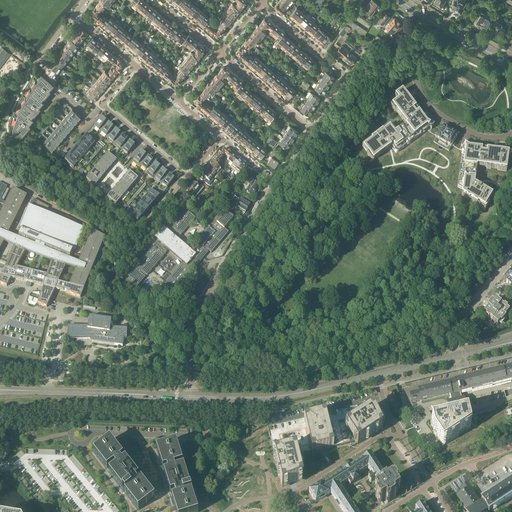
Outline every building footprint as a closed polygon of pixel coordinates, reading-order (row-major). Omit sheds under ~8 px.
[(100,0),(95,7),(99,10),(99,11),(100,11),(100,10),(101,8),(103,9),(106,5),(107,4),(100,0)] [(137,0),(135,3),(134,3),(132,5),(137,9),(144,1),(143,0),(137,0)] [(180,0),(177,5),(181,8),(188,0),(180,0)] [(188,0),(181,8),(185,12),(194,2),(195,0),(192,0),(191,2),(188,0)] [(290,4),(284,0),(279,0),(278,2),(286,9),(290,4)] [(374,2),(372,0),(370,0),(364,8),(366,9),(365,10),(366,12),(368,10),(371,13),(373,10),(374,11),(375,11),(377,9),(377,7),(376,7),(378,4),(375,1),(374,2)] [(434,0),(433,3),(441,7),(444,9),(446,5),(443,3),(444,0),(434,0)] [(452,8),(460,13),(463,8),(462,8),(465,2),(460,0),(453,0),(452,2),(454,4),(452,8)] [(144,1),(137,9),(141,12),(148,4),(144,1)] [(246,1),(237,2),(237,3),(234,5),(240,10),(242,7),(243,7),(245,4),(245,3),(246,3),(246,1)] [(190,16),(197,7),(199,5),(194,2),(185,12),(190,16)] [(286,9),(278,2),(274,6),(274,7),(283,15),(285,12),(284,11),(286,9)] [(232,3),(228,8),(236,15),(240,10),(234,5),(232,3)] [(148,4),(141,12),(145,16),(153,8),(148,4)] [(478,27),(486,14),(483,12),(485,8),(482,6),(474,21),(476,23),(475,25),(478,27)] [(99,10),(95,7),(92,11),(90,14),(93,16),(92,17),(96,20),(97,20),(99,16),(97,14),(97,13),(99,10)] [(194,19),(201,11),(197,7),(190,16),(194,19)] [(294,19),(301,11),(296,7),(295,9),(289,16),(294,19)] [(153,8),(145,16),(150,20),(157,11),(153,8)] [(236,15),(228,8),(224,12),(232,20),(236,15)] [(157,11),(150,20),(154,23),(161,15),(157,11)] [(201,11),(194,19),(198,23),(205,14),(201,11)] [(298,23),(305,15),(301,11),(294,19),(298,23)] [(232,20),(224,12),(220,17),(222,19),(228,24),(229,24),(232,20)] [(378,19),(378,20),(376,22),(379,25),(379,24),(382,26),(382,25),(383,27),(385,24),(384,23),(390,15),(391,14),(389,13),(388,13),(387,14),(384,12),(378,19)] [(487,12),(486,14),(478,27),(482,29),(483,27),(486,28),(492,17),(490,16),(491,14),(487,12)] [(302,27),(309,19),(311,17),(306,13),(305,15),(298,23),(302,27)] [(203,26),(208,20),(210,18),(205,14),(198,23),(202,26),(203,26)] [(99,16),(97,20),(102,24),(102,25),(103,26),(108,20),(103,16),(102,17),(100,15),(99,16)] [(165,18),(161,15),(154,23),(158,27),(165,18)] [(108,30),(115,22),(110,18),(108,20),(103,26),(108,30)] [(116,19),(115,22),(108,30),(112,34),(119,25),(122,22),(122,21),(124,19),(123,18),(119,22),(119,21),(117,19),(116,19)] [(170,22),(165,18),(158,27),(162,30),(170,22)] [(261,22),(258,25),(264,30),(266,28),(267,27),(266,18),(264,18),(263,19),(261,22)] [(270,30),(275,24),(272,22),(272,21),(269,19),(268,19),(268,18),(266,18),(267,27),(268,27),(270,30)] [(394,18),(386,27),(388,29),(387,30),(392,34),(393,33),(395,35),(403,25),(402,24),(402,23),(401,22),(400,22),(398,21),(398,20),(396,19),(395,19),(394,18)] [(493,30),(497,32),(503,22),(499,20),(496,19),(495,18),(493,22),(494,22),(489,29),(492,31),(493,30)] [(220,25),(218,27),(222,31),(228,24),(222,19),(219,24),(220,25)] [(314,22),(309,19),(302,27),(307,31),(314,22)] [(212,24),(208,20),(203,26),(210,32),(209,32),(210,32),(214,27),(211,25),(212,24)] [(170,22),(162,30),(167,34),(174,26),(170,22)] [(311,34),(320,24),(318,22),(316,24),(314,22),(307,31),(311,34)] [(275,24),(270,30),(269,31),(273,35),(280,28),(275,24)] [(316,38),(324,28),(320,24),(311,34),(316,38)] [(349,26),(346,25),(346,24),(339,33),(342,36),(334,45),(338,48),(335,51),(336,51),(335,52),(342,58),(353,45),(345,39),(348,35),(346,33),(351,28),(349,26)] [(119,25),(112,34),(117,37),(124,29),(119,25)] [(258,25),(254,30),(262,37),(266,32),(264,30),(258,25)] [(76,31),(84,37),(88,32),(80,26),(76,31)] [(178,29),(174,26),(167,34),(171,37),(178,29)] [(222,31),(218,27),(217,27),(216,28),(214,27),(210,32),(213,35),(214,35),(217,37),(219,34),(219,35),(223,31),(222,31)] [(278,40),(283,34),(285,32),(280,28),(273,35),(278,39),(278,40)] [(320,42),(329,31),(324,28),(316,38),(320,42)] [(124,29),(117,37),(121,41),(128,33),(124,29)] [(178,29),(171,37),(175,41),(182,33),(178,29)] [(262,37),(254,30),(250,34),(258,42),(262,37)] [(84,37),(76,31),(73,35),(77,38),(78,38),(81,41),(84,37)] [(333,35),(329,31),(320,42),(324,45),(333,35)] [(133,37),(128,33),(121,41),(126,45),(133,37)] [(182,33),(175,41),(180,45),(182,42),(186,36),(182,33)] [(188,34),(186,36),(182,42),(186,45),(193,38),(188,34)] [(258,42),(250,34),(246,39),(254,46),(258,42)] [(280,46),(287,38),(283,34),(278,40),(278,39),(276,42),(280,46)] [(73,35),(70,39),(78,44),(78,45),(81,41),(78,38),(77,38),(73,35)] [(91,49),(98,41),(93,37),(86,45),(91,49)] [(137,40),(133,37),(126,45),(130,49),(137,40)] [(198,42),(193,38),(186,45),(191,49),(193,47),(197,42),(198,42)] [(287,38),(280,46),(284,50),(291,41),(287,38)] [(70,39),(67,43),(75,50),(79,45),(78,45),(78,44),(70,39)] [(252,44),(246,39),(241,46),(244,49),(244,50),(245,50),(247,48),(248,49),(252,44)] [(137,40),(130,49),(134,52),(141,44),(137,40)] [(98,41),(91,49),(95,53),(102,45),(98,41)] [(291,41),(284,50),(289,53),(296,45),(291,41)] [(197,42),(193,47),(195,50),(195,51),(204,50),(204,48),(204,47),(201,45),(200,45),(197,42)] [(67,43),(63,48),(72,54),(75,50),(67,43)] [(141,44),(134,52),(139,56),(148,46),(149,44),(148,43),(146,45),(146,44),(144,46),(141,44)] [(107,48),(102,45),(95,53),(99,57),(107,48)] [(296,45),(289,53),(293,57),(300,49),(296,45)] [(361,52),(353,45),(342,58),(349,64),(350,63),(354,59),(360,64),(368,55),(366,53),(367,51),(364,49),(361,52)] [(148,46),(139,56),(144,60),(151,52),(152,50),(148,46)] [(244,49),(241,46),(240,46),(237,50),(238,50),(235,53),(238,55),(237,56),(241,58),(241,59),(242,59),(245,55),(242,53),(242,52),(244,50),(244,49)] [(0,67),(10,54),(1,47),(0,48),(0,67)] [(72,54),(63,48),(60,52),(68,59),(72,54)] [(106,58),(111,52),(109,50),(107,48),(99,57),(104,60),(106,58)] [(305,52),(300,49),(293,57),(297,61),(305,52)] [(195,52),(193,54),(198,59),(201,56),(202,56),(204,53),(204,52),(205,52),(204,50),(195,51),(195,52)] [(60,52),(56,57),(65,63),(68,59),(60,52)] [(112,53),(111,52),(106,58),(110,62),(111,61),(114,63),(114,62),(117,58),(113,55),(113,54),(112,54),(112,53)] [(148,64),(155,55),(151,52),(144,60),(148,64)] [(198,59),(193,54),(192,53),(191,52),(187,56),(195,64),(199,59),(198,59)] [(309,56),(305,52),(297,61),(302,64),(309,56)] [(245,55),(242,59),(249,65),(253,59),(249,55),(248,56),(245,54),(245,55)] [(153,68),(159,59),(155,55),(148,64),(153,68)] [(195,64),(187,56),(183,61),(191,68),(195,64)] [(313,60),(309,56),(302,64),(306,68),(307,68),(313,61),(313,60)] [(56,57),(53,61),(61,68),(65,63),(56,57)] [(253,59),(249,65),(248,65),(253,69),(260,60),(255,57),(253,59)] [(124,64),(123,64),(121,62),(122,61),(118,58),(117,58),(114,62),(117,64),(115,67),(119,70),(122,67),(122,66),(124,64)] [(159,59),(153,68),(157,71),(164,63),(159,59)] [(260,60),(253,69),(257,72),(264,64),(260,60)] [(53,61),(49,66),(58,72),(61,68),(53,61)] [(191,68),(183,61),(180,64),(179,62),(177,65),(181,68),(187,73),(191,68)] [(313,61),(307,68),(310,71),(315,63),(313,61)] [(164,63),(157,71),(161,75),(166,69),(168,66),(164,63)] [(264,64),(257,72),(261,76),(268,68),(264,64)] [(115,75),(119,71),(119,70),(115,67),(112,65),(110,67),(112,68),(112,69),(111,68),(107,72),(107,73),(113,78),(114,76),(115,75)] [(58,72),(49,66),(46,70),(47,71),(54,77),(58,72)] [(225,76),(224,67),(223,67),(222,68),(219,71),(217,74),(222,79),(223,77),(223,76),(225,76)] [(226,67),(224,67),(225,76),(227,76),(229,78),(234,73),(230,70),(228,68),(227,68),(226,67)] [(187,73),(181,68),(177,72),(179,74),(177,76),(177,77),(181,80),(187,73)] [(273,71),(268,68),(261,76),(266,80),(273,71)] [(275,73),(273,71),(266,80),(270,84),(277,75),(282,70),(280,68),(277,71),(275,73)] [(171,73),(166,69),(161,75),(163,76),(168,81),(172,77),(172,76),(170,74),(171,73)] [(47,71),(44,74),(54,83),(55,82),(55,81),(56,81),(56,80),(56,79),(56,78),(55,78),(54,77),(47,71)] [(105,71),(101,75),(109,82),(112,79),(113,78),(107,73),(107,72),(105,71)] [(325,71),(321,77),(330,83),(334,77),(325,71)] [(229,78),(227,80),(232,84),(238,77),(234,73),(229,78)] [(55,84),(54,83),(44,74),(43,74),(42,74),(43,74),(39,79),(37,82),(36,82),(37,82),(33,87),(31,90),(32,91),(42,99),(44,97),(49,92),(49,91),(50,89),(51,90),(55,84)] [(222,79),(217,74),(216,74),(212,79),(221,86),(225,81),(222,79)] [(101,75),(97,80),(105,87),(109,82),(101,75)] [(282,79),(277,75),(270,84),(274,87),(282,79)] [(172,77),(168,81),(172,84),(173,84),(175,86),(177,83),(178,84),(181,80),(177,77),(176,78),(174,79),(172,77)] [(243,81),(238,77),(232,84),(237,88),(241,83),(243,81)] [(330,83),(321,77),(317,82),(327,89),(330,83)] [(221,86),(212,79),(209,83),(217,90),(221,86)] [(286,82),(282,79),(274,87),(279,91),(286,82)] [(97,80),(93,84),(102,91),(105,87),(97,80)] [(286,82),(279,91),(283,95),(290,86),(294,82),(293,81),(291,83),(290,82),(288,85),(286,82)] [(327,89),(317,82),(314,88),(323,94),(327,89)] [(217,90),(209,83),(205,88),(210,93),(213,95),(217,90)] [(237,88),(234,91),(239,95),(246,87),(241,83),(237,88)] [(102,91),(93,84),(90,88),(98,95),(102,91)] [(290,86),(283,95),(287,99),(290,96),(295,90),(290,86)] [(246,87),(239,95),(243,98),(250,90),(246,87)] [(98,95),(90,88),(86,93),(92,98),(94,100),(95,100),(98,95)] [(205,100),(210,93),(205,88),(199,95),(205,100)] [(250,90),(243,98),(247,102),(254,94),(250,90)] [(378,135),(362,146),(364,149),(368,154),(367,155),(372,161),(375,160),(380,156),(384,152),(389,149),(391,148),(391,147),(396,154),(398,152),(402,149),(408,145),(412,142),(414,140),(421,135),(427,130),(430,132),(435,135),(435,136),(436,137),(436,138),(433,142),(438,145),(439,145),(444,148),(449,151),(451,147),(452,146),(453,147),(454,146),(455,145),(455,144),(454,143),(454,142),(458,135),(453,132),(453,133),(452,133),(452,132),(448,130),(448,131),(447,130),(448,129),(443,126),(441,129),(434,125),(434,124),(428,120),(422,113),(411,98),(410,97),(409,98),(408,97),(406,95),(403,90),(395,96),(397,102),(390,106),(395,112),(396,111),(406,125),(405,126),(404,127),(403,128),(402,128),(395,133),(390,127),(388,125),(383,128),(384,130),(383,131),(378,135)] [(42,99),(32,91),(28,95),(26,99),(27,100),(23,104),(21,108),(23,109),(31,116),(33,114),(38,108),(40,106),(40,107),(45,101),(42,99)] [(307,98),(316,104),(320,99),(311,92),(307,98)] [(92,98),(86,93),(83,96),(89,101),(92,98)] [(254,94),(247,102),(251,106),(259,98),(254,94)] [(205,100),(199,95),(195,99),(196,99),(194,102),(197,104),(196,104),(200,108),(200,107),(204,103),(203,102),(205,100)] [(263,101),(259,98),(251,106),(256,110),(263,101)] [(307,98),(303,104),(313,110),(316,104),(307,98)] [(263,101),(256,110),(260,113),(267,105),(263,101)] [(207,113),(212,107),(207,104),(206,105),(204,103),(200,107),(205,112),(207,113)] [(313,110),(303,104),(300,109),(309,115),(313,110)] [(211,117),(218,109),(214,105),(212,107),(207,113),(207,114),(211,117)] [(267,105),(260,113),(265,117),(272,109),(267,105)] [(72,108),(69,113),(77,120),(81,116),(72,108)] [(31,116),(23,109),(19,114),(17,117),(13,128),(22,135),(23,134),(29,127),(29,126),(31,124),(29,123),(34,118),(31,116)] [(223,113),(218,109),(211,117),(216,121),(223,113)] [(270,119),(274,115),(276,112),(272,109),(265,117),(269,121),(271,122),(272,121),(270,119)] [(69,113),(65,117),(74,124),(77,120),(69,113)] [(223,113),(216,121),(220,125),(227,117),(223,113)] [(74,124),(65,117),(62,121),(70,128),(74,124)] [(231,120),(227,117),(220,125),(224,128),(231,120)] [(99,130),(106,122),(102,118),(88,134),(92,138),(95,135),(92,132),(96,127),(99,130)] [(236,124),(231,120),(224,128),(229,132),(236,124)] [(70,128),(62,121),(58,125),(67,132),(70,128)] [(106,122),(99,130),(99,131),(101,133),(101,132),(106,136),(113,128),(109,124),(108,124),(106,122)] [(240,127),(236,124),(229,132),(233,136),(240,127)] [(67,132),(58,125),(55,129),(63,136),(67,132)] [(298,131),(289,125),(285,131),(295,137),(298,131)] [(243,130),(240,127),(233,136),(237,139),(244,131),(243,130)] [(113,128),(106,136),(106,137),(108,139),(108,138),(113,142),(120,134),(121,134),(116,130),(115,130),(113,128)] [(63,136),(55,129),(51,133),(60,140),(63,136)] [(244,131),(237,139),(242,143),(249,135),(244,131)] [(295,137),(285,131),(282,136),(291,142),(295,137)] [(51,133),(48,137),(56,145),(60,140),(51,133)] [(120,134),(113,142),(112,144),(119,150),(120,149),(127,141),(128,140),(123,136),(122,136),(120,134)] [(83,139),(92,146),(95,142),(87,135),(83,139)] [(253,139),(249,135),(242,143),(246,147),(253,139)] [(273,148),(277,141),(270,136),(266,141),(273,148)] [(291,142),(282,136),(278,142),(287,148),(291,142)] [(56,145),(48,137),(44,142),(47,145),(52,150),(56,145)] [(83,139),(80,143),(88,151),(92,146),(83,139)] [(253,139),(246,147),(251,150),(257,142),(253,139)] [(129,142),(127,141),(120,149),(122,151),(123,150),(127,154),(135,146),(130,142),(129,142)] [(459,175),(457,187),(462,190),(462,196),(466,198),(478,205),(478,207),(485,211),(490,202),(489,200),(493,194),(489,192),(480,187),(479,186),(475,184),(475,182),(475,181),(475,179),(475,178),(475,177),(476,176),(476,174),(476,173),(476,171),(477,170),(477,169),(477,166),(483,167),(486,167),(486,168),(491,169),(491,168),(497,169),(498,170),(506,172),(508,157),(505,152),(503,152),(501,151),(499,151),(499,149),(498,149),(479,147),(470,145),(464,141),(459,149),(462,151),(461,158),(460,167),(460,170),(459,175)] [(261,145),(257,142),(251,150),(255,154),(262,146),(261,145)] [(88,151),(80,143),(76,147),(85,155),(88,151)] [(266,150),(262,146),(255,154),(259,158),(266,150)] [(85,155),(76,147),(73,152),(81,159),(85,155)] [(227,158),(231,154),(227,150),(227,151),(224,149),(222,151),(221,151),(218,155),(222,158),(224,156),(225,156),(227,158)] [(139,168),(141,166),(148,158),(145,156),(146,155),(141,151),(132,162),(139,168)] [(271,156),(267,163),(274,168),(279,161),(277,160),(279,155),(272,151),(269,155),(271,156)] [(81,159),(73,152),(69,156),(78,163),(81,159)] [(104,157),(114,165),(117,161),(108,153),(104,157)] [(235,157),(231,154),(227,158),(229,160),(228,162),(233,166),(238,160),(236,158),(235,157)] [(214,160),(212,162),(218,167),(222,162),(221,161),(223,159),(222,158),(218,155),(214,160)] [(78,163),(69,156),(65,161),(70,165),(71,164),(74,167),(78,163)] [(114,165),(104,157),(101,161),(110,169),(114,165)] [(148,158),(141,166),(146,170),(145,171),(148,173),(155,164),(153,162),(153,161),(148,157),(148,158)] [(238,160),(233,166),(231,168),(235,172),(242,163),(238,160)] [(110,169),(101,161),(98,166),(107,173),(110,169)] [(212,162),(208,166),(217,173),(219,175),(223,170),(218,167),(212,162)] [(155,164),(148,173),(147,174),(154,180),(162,170),(160,168),(160,167),(155,163),(155,164)] [(240,176),(247,167),(242,163),(235,172),(240,176)] [(98,166),(94,170),(103,177),(107,173),(98,166)] [(217,173),(208,166),(204,171),(213,178),(215,175),(217,178),(218,177),(220,178),(221,177),(219,175),(217,173)] [(162,170),(154,180),(159,184),(159,183),(162,185),(162,184),(169,176),(167,174),(167,173),(162,169),(162,170)] [(94,170),(91,174),(100,181),(103,177),(94,170)] [(126,175),(135,183),(138,179),(129,171),(126,175)] [(209,186),(211,183),(213,180),(212,179),(213,178),(204,171),(201,175),(199,178),(209,186)] [(100,181),(91,174),(87,178),(91,181),(90,182),(95,186),(100,181)] [(135,183),(126,175),(122,179),(131,187),(135,183)] [(159,188),(157,190),(156,192),(161,196),(174,179),(170,175),(169,176),(162,184),(166,187),(162,191),(159,188)] [(245,193),(253,198),(260,185),(253,181),(254,179),(251,177),(249,180),(247,178),(245,182),(247,184),(247,182),(250,184),(245,193)] [(131,187),(122,179),(119,184),(128,191),(131,187)] [(194,183),(190,188),(196,194),(198,195),(204,188),(201,186),(200,187),(194,183)] [(128,191),(119,184),(115,188),(124,195),(128,191)] [(0,250),(5,241),(15,246),(5,269),(5,271),(4,271),(2,276),(0,281),(0,283),(7,286),(11,278),(43,286),(43,288),(41,293),(38,304),(47,307),(55,289),(64,291),(63,291),(63,290),(67,291),(66,292),(80,298),(83,291),(84,289),(91,272),(92,269),(105,237),(101,235),(96,232),(92,230),(81,257),(78,263),(69,259),(73,251),(75,251),(84,228),(83,228),(84,226),(65,216),(64,220),(51,215),(46,213),(46,212),(48,210),(49,207),(38,201),(38,202),(35,208),(35,209),(29,206),(20,229),(21,230),(18,238),(8,234),(27,196),(22,193),(18,191),(13,188),(13,189),(6,203),(4,205),(1,212),(0,214),(0,250)] [(115,188),(112,192),(121,199),(124,195),(115,188)] [(196,194),(190,188),(185,194),(192,199),(194,197),(194,196),(196,194)] [(151,190),(148,194),(156,201),(160,197),(151,190)] [(121,199),(112,192),(108,197),(113,201),(113,200),(117,204),(121,199)] [(245,213),(250,204),(244,200),(245,198),(237,193),(235,196),(241,200),(236,208),(245,213)] [(156,201),(148,194),(144,198),(153,205),(156,201)] [(144,198),(141,202),(149,209),(153,205),(144,198)] [(35,208),(37,203),(33,201),(32,200),(29,206),(35,208)] [(149,209),(141,202),(137,206),(146,213),(149,209)] [(146,213),(137,206),(134,210),(142,218),(146,213)] [(178,239),(196,218),(184,208),(166,229),(164,227),(151,242),(153,244),(135,265),(136,266),(134,268),(131,265),(121,277),(129,283),(135,289),(145,277),(146,275),(147,276),(168,251),(175,256),(176,255),(182,264),(162,287),(172,295),(208,253),(207,252),(209,251),(211,253),(229,232),(224,229),(234,218),(226,211),(222,216),(219,213),(215,218),(216,219),(197,241),(200,244),(199,245),(198,245),(191,253),(191,252),(192,252),(178,239)] [(142,218),(134,210),(130,215),(134,218),(133,218),(138,222),(142,218)] [(511,268),(509,271),(510,272),(503,280),(506,282),(505,284),(511,288),(511,287),(511,268)] [(129,283),(92,269),(91,272),(135,289),(129,283)] [(153,297),(140,287),(137,291),(150,301),(153,297)] [(492,301),(490,303),(487,307),(488,308),(483,313),(486,315),(485,317),(488,319),(489,318),(497,325),(500,322),(501,323),(505,317),(504,316),(509,311),(506,308),(507,307),(504,305),(503,306),(495,299),(493,302),(492,301)] [(111,320),(92,317),(93,327),(68,326),(68,327),(69,327),(68,338),(93,339),(93,342),(123,346),(124,337),(127,338),(127,329),(110,328),(111,320)] [(482,376),(480,376),(454,382),(454,381),(452,382),(418,390),(419,392),(410,394),(412,402),(421,400),(421,402),(449,395),(451,401),(447,401),(450,412),(466,408),(463,398),(461,398),(460,394),(511,381),(511,369),(482,376)] [(393,391),(388,392),(389,396),(387,396),(388,403),(393,402),(393,403),(396,402),(395,397),(394,397),(393,391)] [(372,402),(267,426),(277,460),(295,456),(354,441),(386,428),(374,405),(372,402)] [(438,420),(431,421),(434,432),(442,445),(442,446),(458,436),(458,435),(466,430),(470,427),(468,420),(468,417),(468,416),(467,414),(467,413),(466,413),(464,414),(461,415),(461,414),(460,414),(455,416),(454,416),(452,416),(440,419),(438,420)] [(110,440),(93,453),(138,511),(155,498),(110,440)] [(175,511),(197,511),(176,443),(156,450),(175,511)] [(428,457),(421,447),(416,450),(423,460),(428,457)] [(300,468),(298,460),(298,457),(297,455),(296,450),(274,455),(275,458),(276,460),(276,462),(277,464),(277,467),(278,470),(279,475),(280,478),(281,482),(282,488),(284,487),(287,486),(299,481),(301,480),(303,479),(301,471),(300,468)] [(321,484),(309,492),(316,503),(319,500),(325,497),(330,493),(334,498),(334,499),(336,502),(337,503),(338,504),(340,507),(340,508),(341,509),(342,511),(356,511),(353,508),(354,508),(353,506),(353,507),(340,487),(348,481),(350,485),(353,484),(358,481),(358,480),(361,479),(358,475),(367,469),(371,474),(368,476),(370,479),(369,479),(369,480),(369,481),(370,481),(370,482),(371,482),(372,482),(375,480),(379,485),(380,484),(386,481),(387,480),(371,454),(349,468),(345,471),(323,485),(321,484)] [(387,483),(386,481),(380,484),(381,485),(380,486),(374,490),(375,491),(376,492),(376,494),(377,495),(378,495),(375,497),(379,502),(380,504),(382,502),(385,500),(387,503),(391,501),(394,499),(396,498),(394,495),(400,491),(396,485),(397,484),(393,478),(388,481),(387,483)] [(489,511),(511,497),(511,480),(481,501),(480,500),(469,482),(460,488),(463,493),(457,497),(466,511),(489,511)] [(428,511),(423,503),(416,508),(415,508),(416,510),(416,511),(417,511),(416,511),(428,511)]
